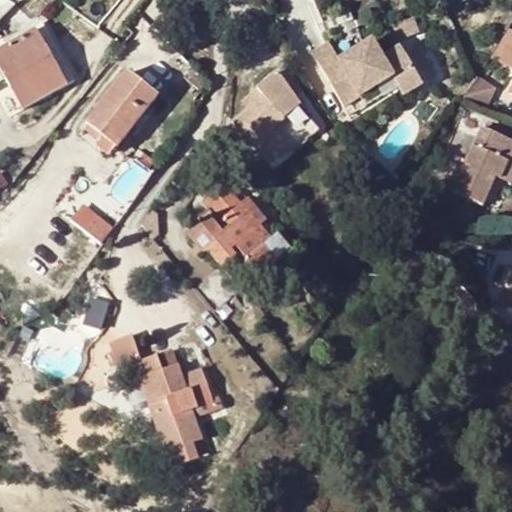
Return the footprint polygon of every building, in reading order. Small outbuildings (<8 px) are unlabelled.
[(64,87),(33,33),(0,51),(0,70),(22,111),(64,87)] [(395,86),(414,74),(399,50),(381,60),(370,43),(339,61),(329,45),(312,54),(344,109),(392,80),(395,86)] [(274,172),(292,156),(273,132),(300,109),(302,107),(277,73),(257,90),(264,99),(234,124),(274,172)] [(414,74),(395,86),(403,99),(421,87),(414,74)] [(156,101),(126,75),(86,125),(116,150),(156,101)] [(313,123),(300,109),(273,132),(292,156),(318,134),(313,123)] [(511,144),(482,131),(462,172),(457,170),(446,192),(482,209),(493,186),(487,183),(490,176),(497,180),(511,186),(511,144)] [(52,151),(45,145),(39,153),(45,159),(52,151)] [(487,183),(493,186),(497,180),(490,176),(487,183)] [(289,254),(275,237),(269,241),(224,186),(203,204),(220,225),(216,229),(208,219),(186,237),(196,249),(202,247),(221,271),(240,256),(259,279),(289,254)] [(70,224),(103,247),(116,228),(83,205),(70,224)] [(511,308),(511,266),(497,302),(511,308)] [(194,398),(209,394),(200,368),(178,376),(174,365),(161,370),(156,355),(140,361),(130,335),(110,342),(119,368),(126,365),(134,363),(143,389),(172,469),(196,461),(191,444),(201,441),(193,419),(190,409),(197,406),(194,398)] [(169,350),(156,355),(161,370),(174,365),(169,350)] [(134,363),(126,365),(135,392),(143,389),(134,363)] [(190,409),(193,419),(216,411),(209,394),(194,398),(197,406),(190,409)]
